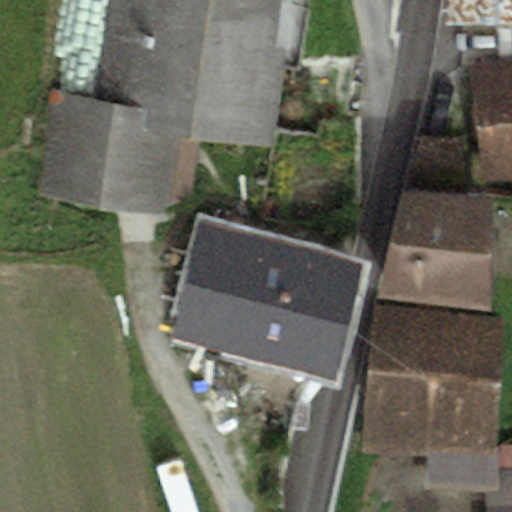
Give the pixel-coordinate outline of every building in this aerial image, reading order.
[(282,0),(106,0),(92,101),(52,95),(37,199),(176,219),(179,195),(191,197),(200,137),(273,148),(287,49),(276,47),(282,0)] [(511,0),(446,0),(445,26),(511,25),(511,0)] [(511,64),(472,69),(486,185),(511,181),(511,64)] [(416,139),(403,190),(470,197),(469,140),(416,139)] [(470,197),(403,190),(378,300),(493,313),(495,199),(470,197)] [(368,266),(199,217),(164,337),(334,386),(368,266)] [(503,315),(493,313),(378,300),(362,453),(425,450),(498,448),(503,315)] [(485,511),(511,511),(511,448),(498,448),(425,450),(426,492),(485,491),(485,511)]
